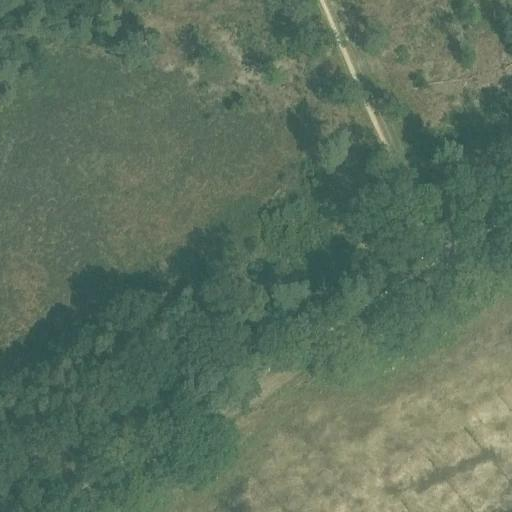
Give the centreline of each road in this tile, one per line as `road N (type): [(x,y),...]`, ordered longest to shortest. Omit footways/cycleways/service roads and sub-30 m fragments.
road 1 (track): [(461,263),(75,511)]
road 2 (track): [(461,263),(336,0)]
